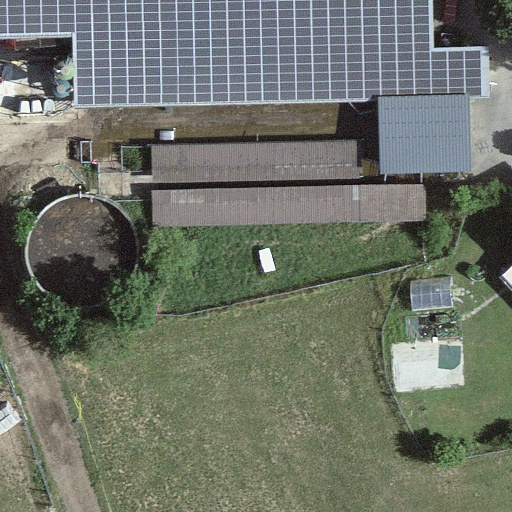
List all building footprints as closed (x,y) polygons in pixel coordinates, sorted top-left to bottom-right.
[(422,0),(0,0),(0,99),(372,91),(425,90),(424,54),(422,0)] [(489,52),(424,54),(425,90),(372,91),(374,146),(374,176),(469,174),(467,98),(490,97),(489,52)] [(374,176),(374,146),(152,143),(151,228),(429,230),(429,187),(374,187),(374,176)] [(24,265),(30,283),(42,298),(58,308),(76,314),(95,313),(113,306),(128,294),(138,276),(142,257),(139,237),(130,219),(115,205),(96,197),(76,196),(57,202),(41,212),(30,228),(24,246),(24,265)] [(511,261),(496,277),(511,293),(511,261)]
